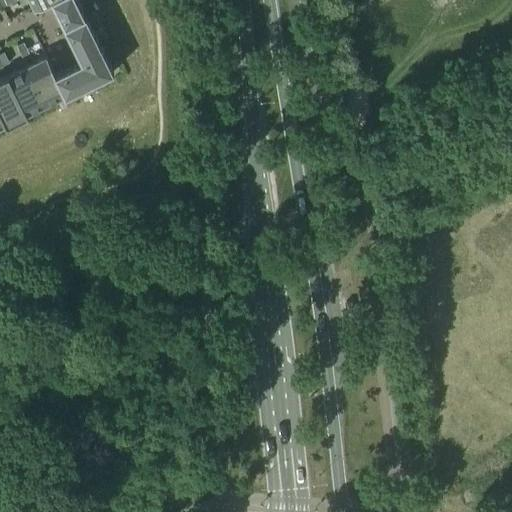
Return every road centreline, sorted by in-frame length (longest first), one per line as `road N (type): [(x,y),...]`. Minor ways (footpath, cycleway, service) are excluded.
road 1 (secondary): [(339,511),(311,268),(265,0)]
road 2 (secondary): [(241,0),(288,511)]
road 3 (track): [(511,126),(359,188)]
